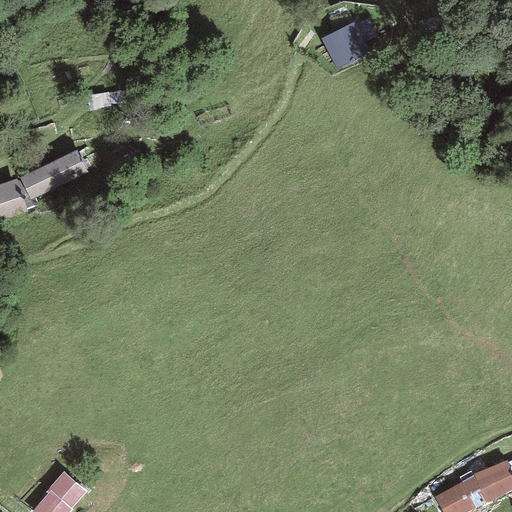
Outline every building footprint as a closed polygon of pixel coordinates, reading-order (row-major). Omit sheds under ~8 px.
[(367,14),(355,20),(365,39),(376,32),(367,14)] [(353,17),(320,34),(336,64),(369,47),(365,39),(355,20),(353,17)] [(92,113),(122,105),(119,93),(89,101),(92,113)] [(39,194),(78,170),(66,149),(26,173),(39,194)] [(472,505),(511,483),(511,466),(506,454),(458,480),(472,505)] [(60,485),(81,502),(94,487),(72,467),(58,483),(60,485)] [(60,485),(40,508),(44,511),(72,511),(81,502),(60,485)]
